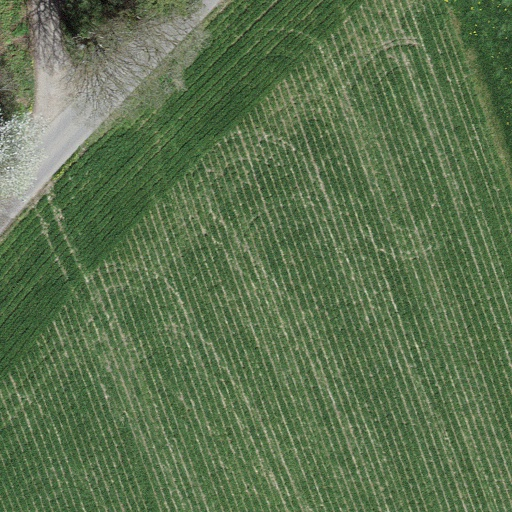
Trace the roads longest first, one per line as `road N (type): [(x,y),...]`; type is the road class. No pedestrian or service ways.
road 1 (unclassified): [(207,0),(103,99),(0,219)]
road 2 (track): [(48,0),(50,76),(65,142)]
